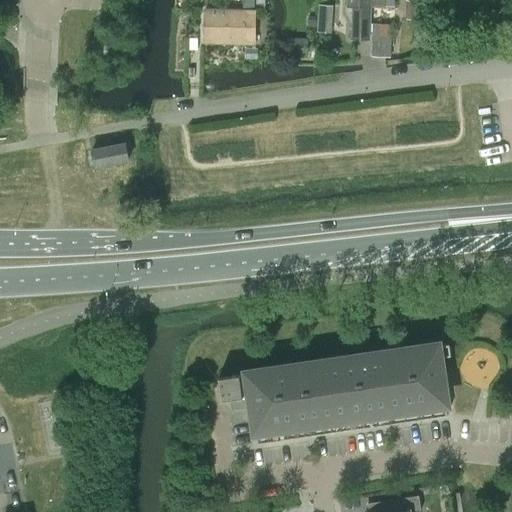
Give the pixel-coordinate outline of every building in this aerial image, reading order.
[(242,0),(243,11),(204,10),(203,41),(254,42),(255,11),(253,11),(253,0),(242,0)] [(346,0),(346,5),(352,5),(351,37),(368,37),(368,0),(346,0)] [(373,24),(372,36),(372,44),(389,42),(389,37),(390,24),(373,24)] [(389,57),(389,42),(372,44),(371,56),(389,57)] [(96,54),(110,54),(110,44),(96,44),(96,54)] [(96,149),(92,150),(95,167),(129,160),(126,144),(123,144),(96,149)] [(446,415),(438,357),(450,356),(448,344),(217,378),(221,401),(234,399),(234,405),(251,403),(257,443),(446,415)] [(410,511),(420,511),(417,496),(367,503),(367,511),(410,511)]
